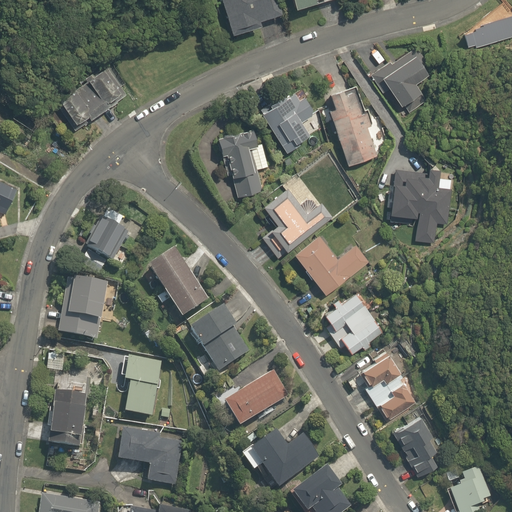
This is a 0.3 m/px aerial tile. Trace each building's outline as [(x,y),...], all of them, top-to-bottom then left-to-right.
[(221,0),(232,35),(260,26),(259,21),(281,14),(276,0),(221,0)] [(291,0),(294,8),(314,2),(313,0),(291,0)] [(403,104),(409,112),(426,100),(414,83),(427,74),(422,66),(426,63),(416,47),(391,64),(389,61),(370,74),(382,92),(388,88),(400,106),(403,104)] [(56,103),(75,130),(126,94),(107,67),(76,88),(74,86),(67,91),(69,94),(56,103)] [(339,141),(347,166),(376,155),(366,127),(370,126),(366,112),(360,114),(352,91),(343,94),(342,90),(339,91),(328,95),(333,109),(328,111),(339,141)] [(260,114),(285,153),(299,144),(297,142),(306,136),(298,124),(310,116),(311,109),(303,98),(299,101),(298,100),(293,93),(285,98),(284,96),(282,97),(281,95),(260,110),(262,113),(260,114)] [(231,174),(237,197),(261,191),(256,170),(267,167),(261,144),(256,145),(251,128),(216,138),(218,142),(217,144),(218,150),(220,151),(227,175),(231,174)] [(414,240),(433,243),(436,223),(446,224),(451,189),(438,187),(440,170),(428,168),(428,173),(394,169),(389,214),(415,217),(414,240)] [(0,211),(5,214),(17,188),(0,180),(0,211)] [(279,261),(333,218),(305,183),(294,192),(289,186),(264,207),(276,222),(258,236),(279,261)] [(85,245),(112,260),(128,232),(118,226),(123,217),(108,208),(103,218),(100,217),(85,245)] [(321,237),(296,254),(327,297),(371,265),(356,244),(336,258),(321,237)] [(146,266),(181,317),(207,300),(172,248),(146,266)] [(80,263),(97,273),(105,260),(88,249),(80,263)] [(57,332),(97,339),(107,285),(67,278),(57,332)] [(352,357),(385,331),(353,289),(323,313),(334,327),(326,333),(340,350),(344,347),(352,357)] [(162,303),(167,299),(162,293),(157,297),(162,303)] [(249,356),(234,332),(238,329),(224,306),(220,309),(189,328),(218,375),(249,356)] [(371,357),(374,363),(360,371),(369,386),(364,389),(385,423),(417,403),(401,377),(406,374),(391,352),(388,346),(371,357)] [(50,363),(58,361),(55,352),(48,354),(50,363)] [(123,411),(150,416),(156,386),(160,362),(127,356),(123,380),(129,381),(123,411)] [(238,389),(241,393),(226,403),(243,429),(290,398),(274,372),(271,367),(238,389)] [(47,443),(78,447),(86,395),(55,390),(47,443)] [(169,409),(161,408),(160,416),(168,417),(169,409)] [(451,463),(422,414),(391,432),(420,481),(451,463)] [(146,480),(175,485),(182,441),(159,438),(159,433),(121,428),(117,459),(148,464),(146,480)] [(278,431),(242,456),(254,474),(263,469),(278,491),(323,461),(305,435),(289,446),(278,431)] [(347,486),(328,466),(295,496),(308,511),(345,511),(352,506),(340,493),(347,486)] [(483,511),(482,508),(496,503),(483,466),(462,474),(465,481),(459,483),(461,489),(451,492),(457,511),(483,511)] [(97,511),(99,503),(41,493),(38,511),(97,511)]
